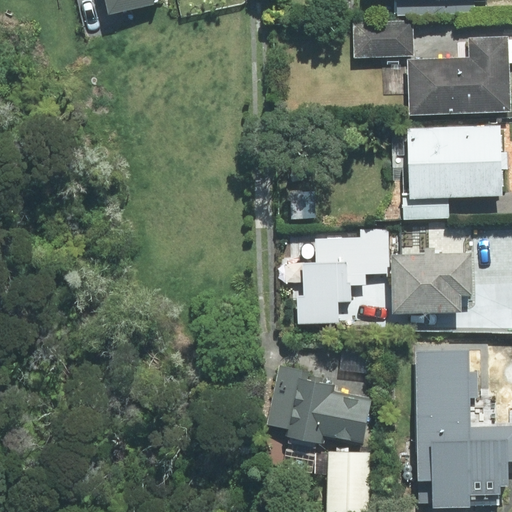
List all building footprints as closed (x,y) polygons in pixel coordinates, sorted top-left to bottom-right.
[(165,0),(110,0),(114,14),(166,2),(165,0)] [(418,21),(353,22),(354,54),(419,53),(418,21)] [(511,114),(511,34),(472,35),(473,56),(414,57),(415,115),(511,114)] [(507,122),(412,127),(416,200),(510,196),(507,122)] [(391,275),(393,229),(361,228),(361,238),(317,236),(316,260),(306,259),(305,292),(301,292),(300,320),(346,322),(347,300),(354,301),(355,286),(372,287),(373,274),(391,275)] [(397,310),(467,313),(468,295),(479,295),(480,256),(399,252),(397,310)] [(511,424),(479,424),(480,347),(420,347),(419,478),(441,478),(440,506),(480,507),(480,494),(511,494),(511,424)] [(375,443),(385,398),(338,388),(340,377),(283,364),(269,430),(328,443),(330,433),(375,443)] [(354,511),(370,511),(375,448),(336,445),(332,510),(354,511)]
